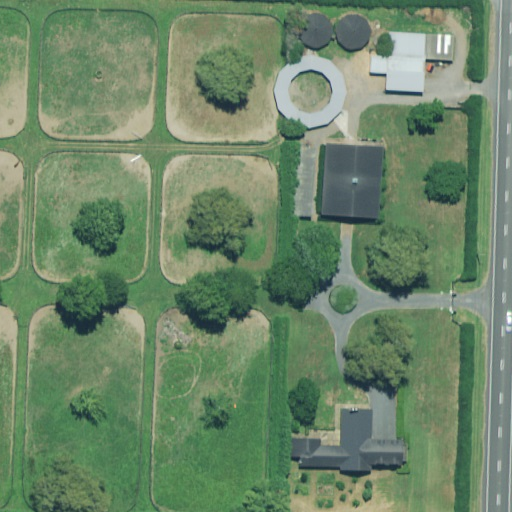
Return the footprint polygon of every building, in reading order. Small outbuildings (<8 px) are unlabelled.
[(314,49),(317,48),(320,47),(324,45),(326,42),(328,38),(329,35),(330,31),(329,27),(327,23),(325,20),(322,18),(318,16),(314,15),(310,15),(307,16),(303,18),(300,21),(299,23),(297,25),(297,28),(296,30),(296,33),(296,36),(297,38),(298,41),(300,43),(302,45),(304,46),(306,47),(309,48),(311,49),(314,49)] [(334,29),(334,32),(334,35),(334,38),(335,41),(336,44),(338,46),(340,48),(343,50),(346,51),(348,51),(351,52),(354,51),(357,51),(360,49),(362,48),(365,46),(366,43),(368,41),(369,38),(369,35),(369,32),(368,29),(367,26),(366,24),(364,22),(362,20),(359,18),(357,17),(354,17),(351,16),(348,17),(345,17),(343,19),(340,20),(338,22),(336,24),(335,27),(334,29)] [(454,60),(455,36),(391,33),(390,57),(371,56),(370,72),(389,73),(388,90),(424,92),(426,59),(454,60)] [(334,62),(329,59),(323,56),(318,55),(312,55),(306,55),(301,56),(296,59),(291,61),(286,65),(283,69),(280,74),(277,79),(276,85),(275,91),(276,96),(277,102),(279,107),(282,112),(285,117),(289,120),(294,124),(300,126),(305,128),(311,128),(317,128),(323,127),(328,125),(333,122),(338,118),(342,114),(345,109),(347,103),(349,98),(349,92),(349,86),(347,80),(345,75),(342,70),(338,65),(334,62)] [(383,148),(327,145),(324,215),(380,218),(383,148)] [(314,216),(317,150),(298,149),(294,215),(314,216)] [(376,465),(403,466),(404,439),(398,439),(400,383),(372,382),(371,415),(347,414),(346,446),(330,445),(330,440),(293,438),(292,458),(304,458),(303,468),(375,471),(376,465)]
